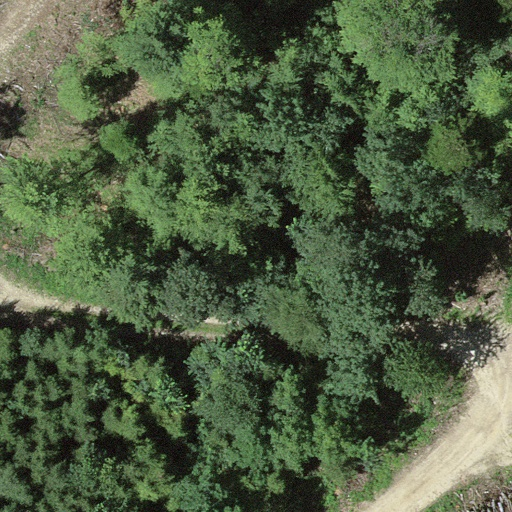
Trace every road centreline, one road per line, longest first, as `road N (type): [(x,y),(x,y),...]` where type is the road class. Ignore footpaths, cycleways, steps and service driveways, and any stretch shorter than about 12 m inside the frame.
road 1 (track): [(0,303),(8,311),(405,339),(511,364)]
road 2 (track): [(511,397),(390,511)]
